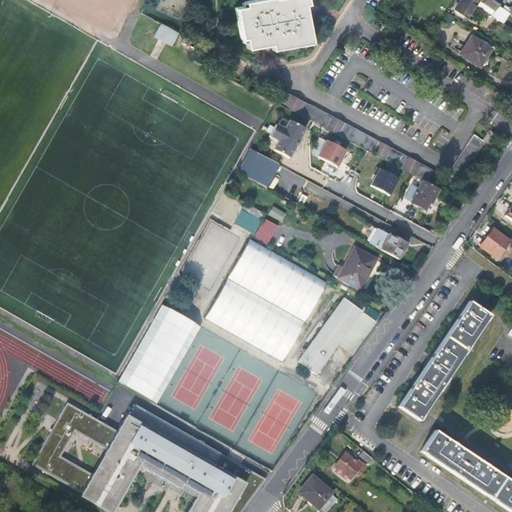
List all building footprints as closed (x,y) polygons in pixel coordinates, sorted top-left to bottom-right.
[(274,49),(313,42),(307,5),(311,3),(310,0),(262,0),(248,3),(248,7),(238,9),(244,38),(249,38),(251,48),(273,44),(274,49)] [(452,0),(450,4),(462,12),(470,0),(481,0),(497,9),(502,1),(500,0),(452,0)] [(173,46),(180,33),(162,24),(155,37),(173,46)] [(458,52),(478,66),(490,49),(470,35),(458,52)] [(278,88),(272,100),(433,185),(439,173),(278,88)] [(275,124),(271,130),(296,143),(304,129),(288,120),(284,129),(275,124)] [(296,143),(271,130),(268,136),(277,141),(273,150),(288,158),(296,143)] [(484,141),(486,142),(491,146),(497,137),(490,132),(484,141)] [(486,142),(484,141),(475,135),(448,173),(460,181),(486,142)] [(345,151),(325,140),(317,157),(337,168),(341,161),(340,160),(345,151)] [(237,172),(244,176),(267,188),(279,165),(257,153),(250,149),(237,172)] [(375,179),(372,179),(369,185),(389,196),(398,179),(377,167),(373,175),(377,176),(375,179)] [(430,204),(439,189),(421,180),(417,187),(411,184),(408,191),(414,194),(410,202),(423,210),(427,202),(430,204)] [(265,215),(244,203),(233,222),(254,234),(261,222),(265,215)] [(265,218),(254,237),(267,244),(278,226),(265,218)] [(491,228),(486,237),(489,239),(494,231),(491,228)] [(379,230),(370,245),(397,259),(405,244),(379,230)] [(508,240),(494,231),(489,239),(486,237),(480,245),(496,257),(508,240)] [(285,360),(326,279),(247,239),(206,320),(285,360)] [(376,259),(355,247),(345,264),(340,261),(333,273),(337,276),(356,288),(368,267),(371,269),(376,259)] [(362,312),(343,298),(297,361),(316,375),(362,312)] [(487,315),(469,302),(399,406),(419,419),(487,315)] [(162,304),(151,324),(158,328),(162,320),(178,328),(173,339),(189,347),(201,325),(162,304)] [(235,507),(238,503),(246,506),(247,505),(265,479),(240,464),(235,472),(219,463),(223,455),(132,403),(116,430),(63,400),(49,425),(51,426),(49,430),(46,428),(27,463),(76,491),(106,508),(132,462),(167,481),(168,479),(177,483),(192,492),(195,494),(185,511),(221,511),(223,509),(228,511),(231,511),(234,507),(235,507)] [(511,511),(511,485),(433,433),(421,453),(510,511),(511,511)] [(367,462),(371,457),(362,449),(359,455),(367,462)] [(360,466),(345,453),(333,468),(338,471),(336,473),(344,480),(346,477),(349,480),(360,466)] [(240,464),(223,455),(219,463),(235,472),(240,464)] [(106,508),(76,491),(74,495),(104,511),(106,511),(134,465),(174,488),(177,483),(168,479),(167,481),(132,462),(106,508)] [(312,477),(299,492),(318,508),(330,493),(312,477)] [(185,511),(195,494),(192,492),(181,511),(185,511)] [(241,511),(246,506),(238,503),(235,507),(234,507),(231,511),(228,511),(223,509),(221,511),(241,511)]
